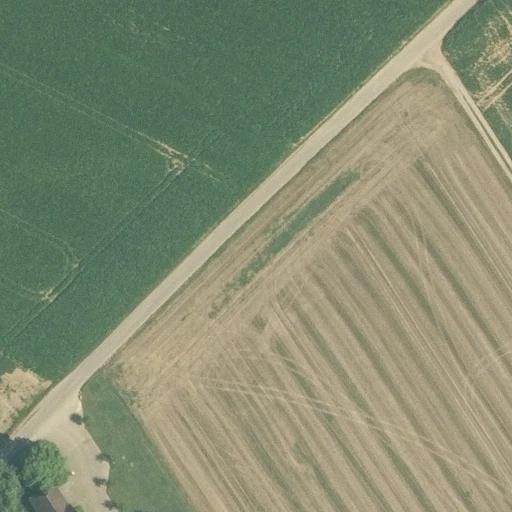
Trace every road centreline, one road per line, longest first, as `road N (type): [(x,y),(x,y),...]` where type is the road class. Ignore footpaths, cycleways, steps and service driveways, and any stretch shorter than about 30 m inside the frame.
road 1 (unclassified): [(474,0),(0,458)]
road 2 (track): [(511,172),(429,45)]
